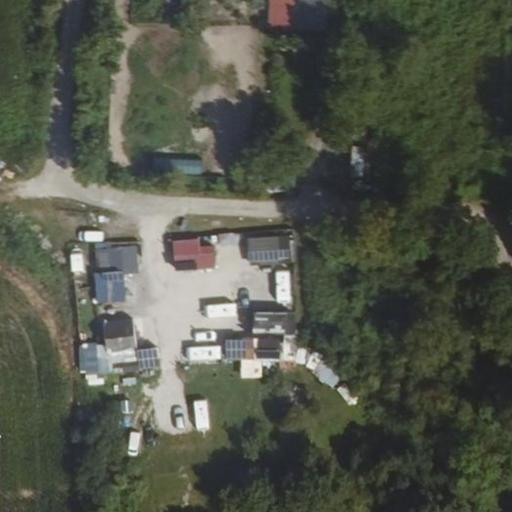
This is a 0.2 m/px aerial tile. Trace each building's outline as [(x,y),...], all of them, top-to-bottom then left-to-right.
[(164,0),(163,20),(177,20),(178,0),(164,0)] [(327,0),(296,0),(296,25),(327,26),(327,0)] [(350,144),(347,174),(360,175),(363,146),(350,144)] [(182,156),(181,170),(200,171),(201,158),(182,156)] [(248,261),(291,260),(290,232),(247,234),(248,261)] [(93,274),(137,273),(136,242),(92,243),(93,274)] [(200,245),(172,247),(173,260),(200,258),(200,245)] [(256,293),(255,306),(288,308),(288,295),(256,293)] [(236,302),(207,301),(206,315),(235,315),(236,302)] [(223,359),(294,358),(294,306),(252,307),(252,335),(223,336),(223,359)] [(158,344),(133,345),(132,317),(98,318),(100,370),(159,367),(158,344)] [(218,343),(185,344),(186,359),(219,357),(218,343)]
